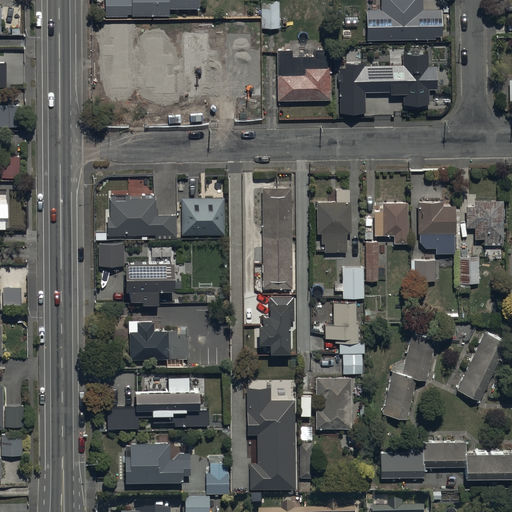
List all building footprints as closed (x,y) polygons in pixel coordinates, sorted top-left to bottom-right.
[(199,9),(198,0),(104,0),(105,17),(170,16),(169,10),(199,9)] [(422,0),(381,0),(382,11),(367,11),(368,41),(436,39),(435,37),(443,36),(443,10),(423,10),(422,0)] [(280,3),(262,3),(262,28),(280,28),(280,3)] [(347,31),(347,19),(335,19),(335,31),(347,31)] [(292,50),(277,51),(278,101),(331,101),(331,50),(314,50),(314,57),(293,58),(292,50)] [(429,52),(402,53),(403,66),(364,66),(364,63),(346,63),(346,70),(338,70),(339,114),(365,113),(365,92),(391,92),(391,95),(403,95),(403,106),(429,105),(429,89),(438,89),(437,66),(429,66),(429,52)] [(203,106),(236,105),(235,83),(231,83),(231,65),(212,66),(213,84),(203,84),(203,71),(187,72),(187,70),(179,70),(180,72),(144,73),(144,84),(131,84),(131,108),(194,108),(194,107),(203,106)] [(239,67),(239,77),(258,77),(258,67),(239,67)] [(22,105),(0,105),(0,128),(22,128),(22,105)] [(20,177),(20,157),(2,157),(3,177),(20,177)] [(291,289),(291,189),(262,189),(262,289),(291,289)] [(336,202),(315,202),(315,234),(317,234),(317,241),(320,241),(320,244),(324,244),(324,252),(346,252),(346,234),(350,234),(350,202),(348,202),(348,189),(336,189),(336,202)] [(107,217),(108,235),(155,234),(155,240),(177,239),(176,215),(158,215),(158,208),(156,208),(156,195),(130,196),(130,194),(110,194),(110,217),(107,217)] [(225,235),(225,198),(181,198),(181,235),(225,235)] [(503,246),(502,201),(473,201),(473,207),(465,207),(465,228),(473,228),(473,240),(484,240),(484,246),(503,246)] [(419,234),(419,243),(424,248),(435,248),(435,254),(454,254),(455,206),(442,206),(442,202),(417,202),(417,234),(419,234)] [(407,244),(407,203),(381,203),(381,211),(373,211),(373,236),(393,236),(393,244),(407,244)] [(377,281),(377,242),(364,242),(364,281),(377,281)] [(124,243),(99,243),(100,267),(124,266),(124,243)] [(478,284),(478,256),(458,256),(458,284),(478,284)] [(175,292),(175,264),(154,264),(154,257),(145,257),(145,263),(125,263),(126,293),(132,293),(132,303),(158,303),(158,292),(175,292)] [(435,281),(435,260),(410,260),(410,282),(435,281)] [(341,268),(341,298),(362,298),(362,267),(341,268)] [(21,288),(3,288),(3,306),(21,306),(21,288)] [(294,297),(268,297),(268,316),(263,316),(263,327),(260,327),(260,345),(271,345),(271,355),(291,355),(291,321),(294,321),(294,297)] [(355,324),(355,303),(332,303),(332,325),(324,325),(324,340),(334,340),(334,344),(338,344),(338,355),(342,355),(342,373),(361,373),(361,355),(363,355),(363,341),(358,341),(358,324),(355,324)] [(202,304),(149,305),(149,321),(202,320),(202,304)] [(138,321),(129,321),(130,358),(135,358),(135,360),(159,360),(159,359),(189,358),(189,338),(187,338),(187,327),(175,327),(175,331),(154,331),(154,322),(138,322),(138,321)] [(425,380),(435,338),(411,332),(401,373),(391,371),(381,413),(406,420),(416,378),(425,380)] [(506,343),(483,332),(456,390),(479,401),(506,343)] [(316,377),(315,397),(321,397),(321,411),(315,411),(315,428),(349,428),(350,377),(316,377)] [(0,429),(5,430),(5,427),(24,427),(24,405),(3,406),(3,385),(0,384),(0,429)] [(250,464),(250,489),(296,489),(295,401),(270,401),(270,388),(247,389),(247,435),(257,435),(257,464),(250,464)] [(136,408),(107,409),(108,429),(138,429),(138,418),(152,418),(152,424),(174,423),(174,427),(208,427),(208,411),(199,411),(199,391),(136,392),(136,408)] [(22,433),(2,433),(2,456),(23,456),(22,433)] [(511,474),(511,447),(466,448),(466,437),(420,438),(420,446),(381,447),(381,473),(424,473),(424,463),(465,462),(465,475),(511,474)] [(247,463),(247,441),(233,441),(234,463),(247,463)] [(312,478),(312,442),(298,443),(298,478),(312,478)] [(190,476),(190,453),(171,453),(170,443),(130,444),(130,453),(124,453),(125,484),(184,483),(184,476),(190,476)] [(228,494),(229,473),(227,473),(227,463),(209,463),(209,472),(206,472),(206,494),(228,494)] [(209,511),(209,496),(185,496),(184,511),(209,511)] [(424,511),(424,507),(403,508),(403,503),(389,503),(389,509),(374,509),(373,511),(356,511),(341,511),(341,506),(327,506),(327,511),(296,511),(296,507),(282,507),(282,511),(260,511),(424,511)]
